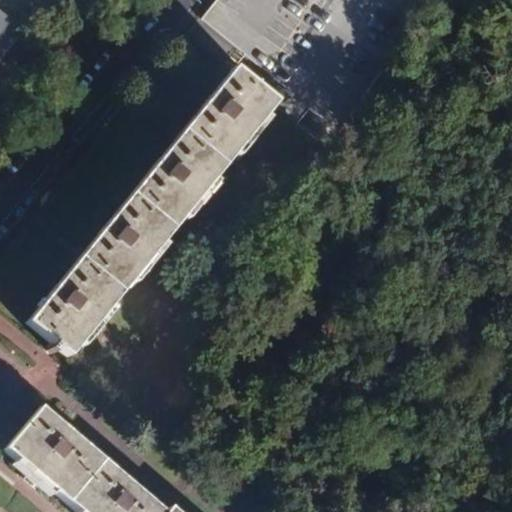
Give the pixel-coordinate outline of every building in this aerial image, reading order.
[(0,0),(0,49),(19,25),(0,8),(0,0)] [(208,0),(196,16),(310,113),(403,0),(208,0)] [(231,72),(25,325),(66,359),(270,105),(231,72)] [(154,511),(36,413),(1,454),(70,511),(154,511)] [(27,511),(0,489),(0,511),(27,511)]
